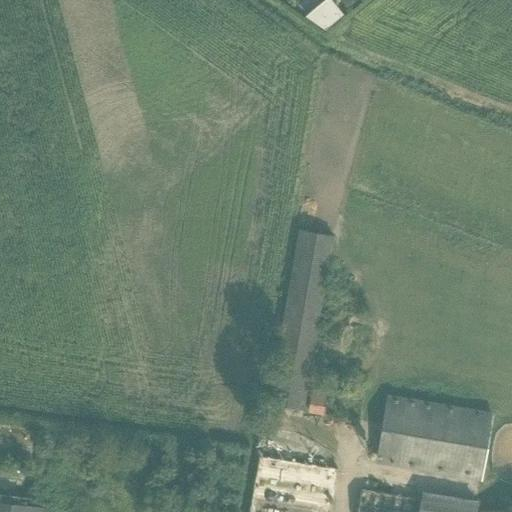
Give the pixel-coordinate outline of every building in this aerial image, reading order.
[(298,232),(268,404),(268,405),(301,411),(332,238),(298,232)] [(307,414),(323,416),(327,391),(311,388),(307,414)] [(493,412),(386,396),(375,464),(481,482),(493,412)] [(240,511),(316,511),(325,469),(278,460),(276,470),(258,467),(251,505),(242,503),(240,511)] [(0,486),(7,488),(9,469),(0,467),(0,486)] [(345,485),(341,511),(463,511),(466,494),(408,487),(407,493),(345,485)] [(0,511),(48,511),(48,509),(0,502),(0,511)]
